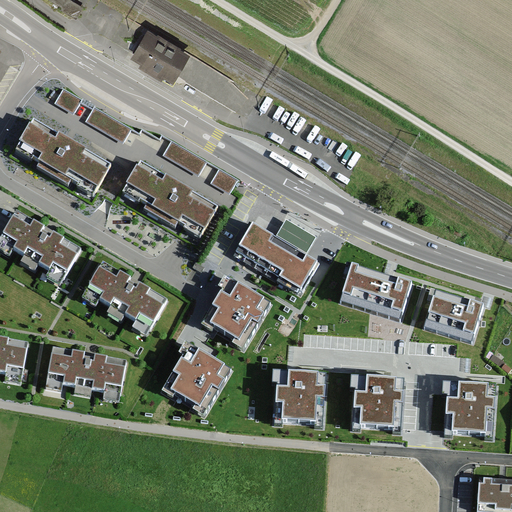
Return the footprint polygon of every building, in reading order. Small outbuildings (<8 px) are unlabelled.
[(47,0),(63,9),(61,12),(74,20),(82,7),(68,0),(47,0)] [(190,55),(148,30),(134,53),(175,78),(190,55)] [(61,91),(53,105),(71,116),(80,102),(61,91)] [(93,109),(84,124),(122,146),(130,131),(93,109)] [(111,170),(32,125),(14,156),(30,165),(31,163),(39,167),(37,172),(67,189),(70,183),(95,198),(111,170)] [(169,144),(161,158),(197,179),(205,165),(169,144)] [(219,212),(139,166),(120,198),(137,208),(139,205),(146,209),(143,214),(175,232),(178,226),(185,230),(183,234),(200,244),(219,212)] [(217,172),(209,186),(228,197),(236,183),(217,172)] [(44,230),(15,213),(0,237),(0,252),(8,257),(11,251),(22,258),(19,263),(33,272),(37,266),(49,273),(46,278),(58,286),(79,251),(51,235),(50,238),(42,233),(44,230)] [(287,220),(276,239),(306,256),(317,237),(287,220)] [(276,239),(251,225),(233,256),(300,295),(319,264),(306,256),(276,239)] [(413,284),(346,264),(342,279),(348,281),(341,304),(401,323),(413,284)] [(132,283),(101,265),(79,302),(95,311),(99,304),(110,310),(106,317),(120,325),(124,319),(136,325),(132,331),(145,338),(165,304),(138,288),(137,291),(130,286),(132,283)] [(244,355),(273,303),(223,275),(214,291),(219,294),(199,330),(244,355)] [(488,307),(429,289),(424,304),(431,306),(423,330),(476,346),(488,307)] [(205,420),(234,369),(184,341),(175,357),(180,360),(160,395),(205,420)] [(0,376),(5,377),(4,384),(18,387),(26,347),(0,342),(0,376)] [(83,356),(51,350),(43,390),(59,394),(61,386),(74,389),(73,395),(89,398),(90,391),(103,394),(101,401),(117,404),(125,364),(93,358),(93,362),(83,360),(83,356)] [(325,432),(328,374),(272,370),(271,388),(276,388),(274,429),(325,432)] [(402,438),(407,379),(350,375),(349,393),(354,393),(351,434),(402,438)] [(495,445),(499,386),(442,382),(441,400),(447,400),(444,441),(495,445)] [(511,511),(511,483),(478,481),(476,511),(511,511)]
